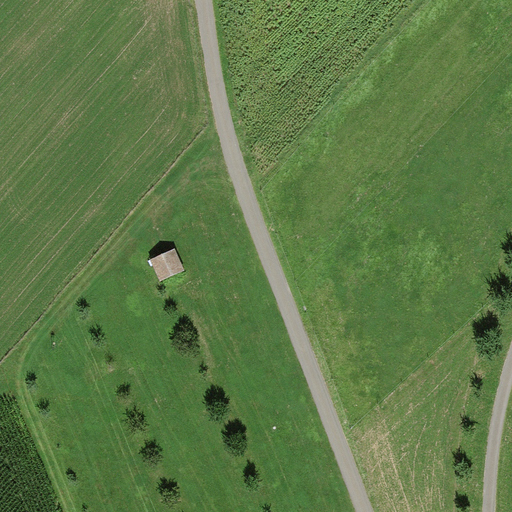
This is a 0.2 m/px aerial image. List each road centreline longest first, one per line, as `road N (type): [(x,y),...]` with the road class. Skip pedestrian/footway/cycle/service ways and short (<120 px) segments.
road 1 (unclassified): [(366,511),(217,95),(205,0)]
road 2 (track): [(484,511),(484,470),(511,352)]
